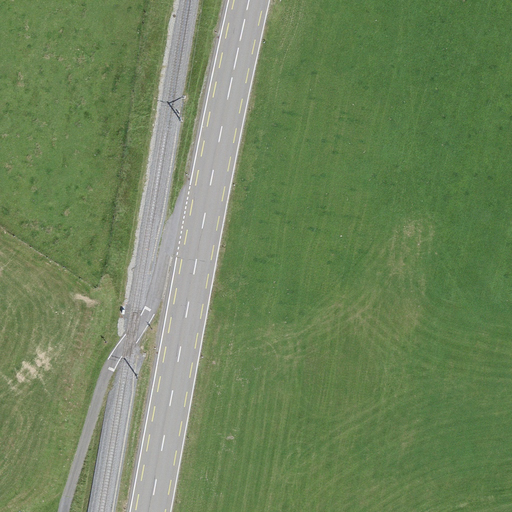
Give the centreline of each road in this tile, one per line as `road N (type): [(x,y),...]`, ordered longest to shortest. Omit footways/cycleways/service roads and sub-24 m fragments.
road 1 (secondary): [(249,0),(150,511)]
road 2 (track): [(202,227),(175,223),(151,309),(108,367),(64,511)]
